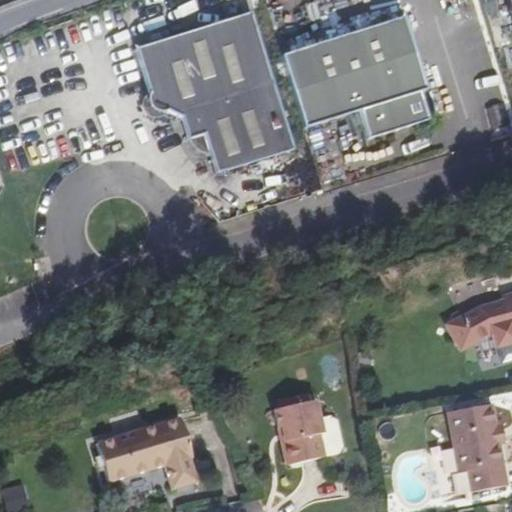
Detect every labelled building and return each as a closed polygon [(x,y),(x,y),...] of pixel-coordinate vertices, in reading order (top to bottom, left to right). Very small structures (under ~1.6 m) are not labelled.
[(292,150),(249,14),(134,50),(148,93),(144,101),(151,105),(147,113),(149,115),(153,116),(156,116),(159,114),(161,111),(180,120),(187,140),(202,136),(215,175),(292,150)] [(425,91),(415,62),(409,42),(402,20),(281,57),(303,128),(353,113),(358,112),(366,139),(427,121),(419,92),(425,91)] [(511,334),(511,332),(511,296),(503,299),(504,303),(482,309),(447,327),(459,352),(491,335),(495,349),(511,344),(511,334)] [(320,434),(317,418),(314,401),(271,409),(275,428),(280,427),(283,441),(279,445),(282,462),(286,464),(321,457),(317,435),(320,434)] [(498,444),(495,429),(491,406),(446,413),(453,450),(457,473),(501,464),(498,444)] [(320,434),(317,435),(321,457),(335,454),(339,448),(334,421),(330,417),(317,418),(320,434)] [(180,420),(95,444),(107,484),(164,467),(171,490),(195,484),(188,459),(191,458),(180,420)] [(501,464),(457,473),(437,476),(441,498),(505,487),(501,464)] [(2,510),(24,510),(24,487),(2,487),(2,510)]
